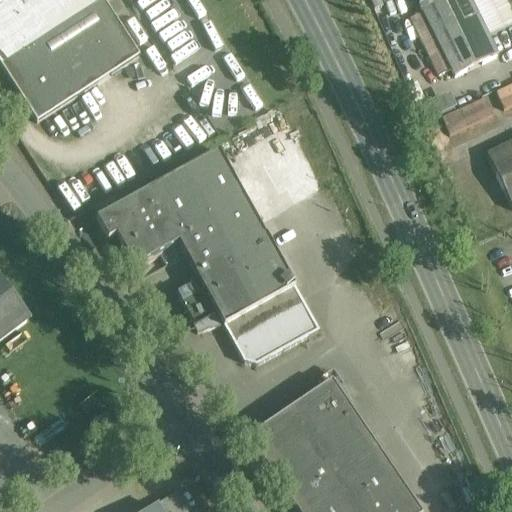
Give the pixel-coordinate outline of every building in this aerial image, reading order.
[(0,0),(0,67),(2,70),(103,5),(110,0),(0,0)] [(468,0),(432,0),(418,7),(454,80),(497,58),(468,0)] [(103,5),(2,70),(36,124),(138,58),(103,5)] [(511,84),(496,92),(505,111),(511,107),(511,84)] [(417,107),(424,122),(455,108),(449,93),(417,107)] [(511,144),(486,157),(511,211),(511,144)] [(217,155),(95,223),(107,243),(115,239),(133,272),(177,247),(194,277),(264,239),(217,155)] [(194,277),(194,278),(223,330),(293,291),(265,239),(264,239),(194,277)] [(0,344),(28,323),(0,286),(0,344)] [(293,291),(223,330),(243,366),(255,369),(318,335),(293,291)] [(415,511),(330,386),(247,442),(293,511),(415,511)] [(188,511),(176,495),(156,509),(157,511),(188,511)]
